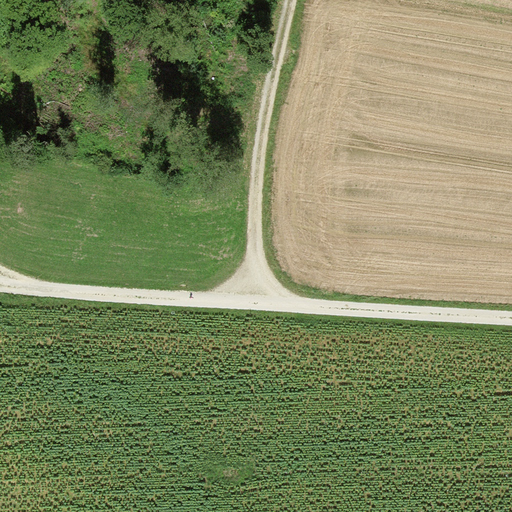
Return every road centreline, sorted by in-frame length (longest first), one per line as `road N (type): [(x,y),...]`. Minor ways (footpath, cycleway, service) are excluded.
road 1 (unclassified): [(511,317),(7,287)]
road 2 (track): [(247,307),(253,198),(286,0)]
